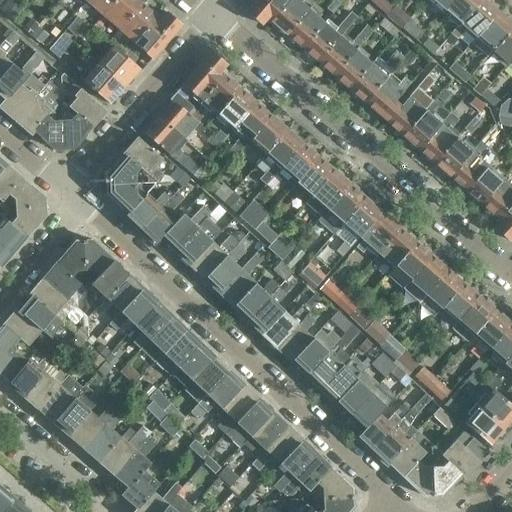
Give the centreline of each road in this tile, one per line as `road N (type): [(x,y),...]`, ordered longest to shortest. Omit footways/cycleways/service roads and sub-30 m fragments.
road 1 (residential): [(386,498),(80,202)]
road 2 (residential): [(504,271),(212,19)]
road 3 (residential): [(64,187),(212,19)]
road 4 (residential): [(99,511),(88,491),(0,416)]
road 5 (residential): [(0,299),(80,202)]
